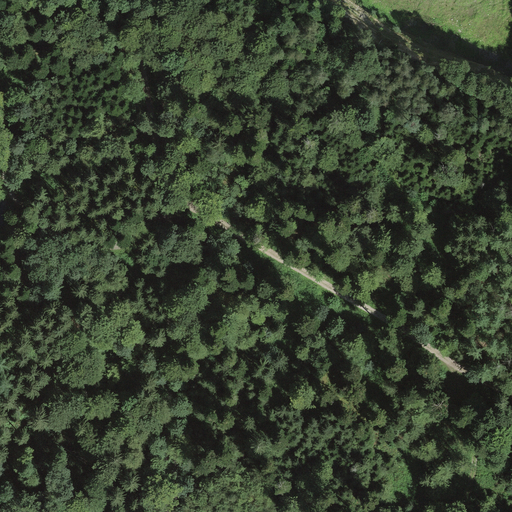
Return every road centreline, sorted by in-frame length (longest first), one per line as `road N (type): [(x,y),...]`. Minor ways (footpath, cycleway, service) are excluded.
road 1 (track): [(459,368),(401,325),(169,196),(132,241),(113,246),(80,242),(41,222),(8,183),(0,109)]
road 2 (track): [(175,511),(183,441),(169,196),(130,0)]
road 3 (track): [(401,325),(441,305),(456,289),(460,266),(449,231),(368,132),(337,23)]
road 4 (track): [(459,368),(475,395),(483,445),(477,511)]
